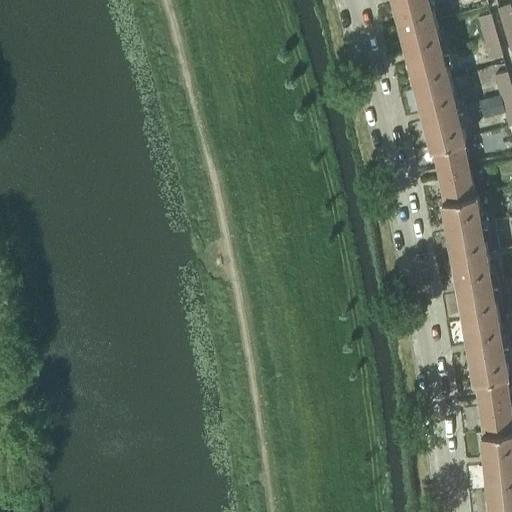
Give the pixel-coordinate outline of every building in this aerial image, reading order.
[(394,0),(401,26),(435,17),(430,0),(394,0)] [(497,6),(499,13),(511,9),(510,2),(497,6)] [(499,13),(501,20),(511,16),(511,10),(511,9),(499,13)] [(478,15),(481,22),(493,19),(491,11),(478,15)] [(503,27),(511,24),(511,16),(501,20),(503,27)] [(401,26),(409,56),(443,47),(435,17),(401,26)] [(493,19),(481,22),(483,29),(495,25),(493,19)] [(505,34),(511,31),(511,24),(503,27),(505,34)] [(495,25),(483,29),(484,36),(497,32),(495,25)] [(497,32),(484,36),(486,43),(499,39),(497,32)] [(499,39),(486,43),(488,50),(501,46),(499,39)] [(501,46),(488,50),(490,57),(503,54),(501,46)] [(409,56),(416,85),(450,76),(443,47),(409,56)] [(507,69),(495,73),(497,80),(509,77),(507,69)] [(416,85),(424,114),(458,106),(450,76),(416,85)] [(509,77),(497,80),(499,87),(511,84),(509,77)] [(511,86),(511,84),(499,87),(501,94),(511,91),(511,86)] [(511,91),(501,94),(503,101),(511,98),(511,91)] [(511,98),(503,101),(505,108),(511,105),(511,98)] [(432,144),(433,144),(462,136),(466,136),(458,106),(424,114),(432,144)] [(462,136),(433,144),(438,166),(452,163),(453,167),(458,166),(459,169),(469,167),(462,136)] [(438,166),(444,196),(474,191),(469,167),(459,169),(458,166),(453,167),(452,163),(438,166)] [(442,196),(448,226),(482,221),(477,190),(474,191),(444,196),(442,196)] [(448,226),(453,256),(487,251),(482,221),(448,226)] [(453,256),(458,286),(493,280),(487,251),(453,256)] [(458,286),(464,316),(498,310),(493,280),(458,286)] [(464,316),(469,346),(503,340),(498,310),(464,316)] [(474,377),(476,376),(506,371),(509,371),(503,340),(469,346),(474,377)] [(506,371),(476,376),(479,399),(494,397),(494,401),(500,400),(500,404),(510,402),(506,371)] [(479,399),(483,429),(511,425),(511,415),(510,402),(500,404),(500,400),(494,401),(494,397),(479,399)] [(482,429),(485,460),(511,457),(511,425),(483,429),(482,429)] [(511,457),(485,460),(488,490),(511,487),(511,457)] [(511,511),(511,487),(488,490),(489,511),(511,511)]
